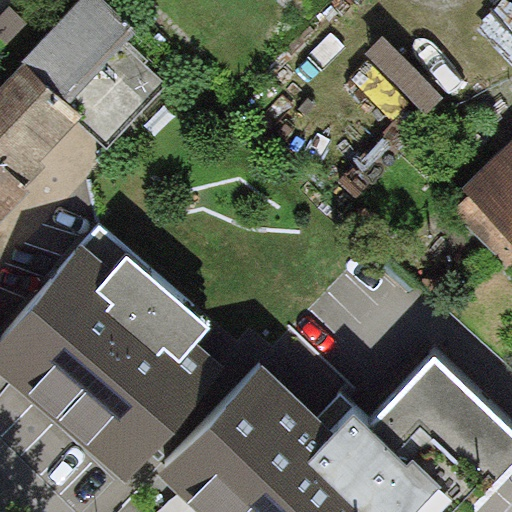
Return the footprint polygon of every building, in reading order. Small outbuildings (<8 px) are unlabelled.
[(82,0),(23,63),(25,65),(83,120),(102,138),(160,77),(127,45),(137,35),(100,0),(82,0)] [(444,99),(383,39),(365,57),(425,118),(444,99)] [(0,226),(31,194),(22,185),(83,120),(25,65),(0,91),(0,226)] [(511,145),(466,196),(470,199),(454,217),(507,265),(511,260),(511,145)] [(84,252),(0,347),(0,376),(128,488),(227,375),(197,350),(210,334),(128,262),(114,279),(84,252)] [(314,423),(261,373),(159,482),(191,511),(484,511),(511,483),(511,436),(433,363),(375,426),(341,394),(314,423)]
